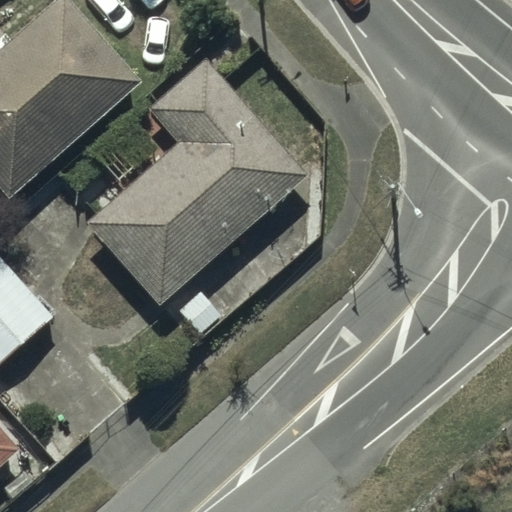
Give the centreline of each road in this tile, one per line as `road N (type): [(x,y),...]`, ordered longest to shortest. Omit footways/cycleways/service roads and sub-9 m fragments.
road 1 (tertiary): [(511,233),(206,511)]
road 2 (secondary): [(387,0),(511,110)]
